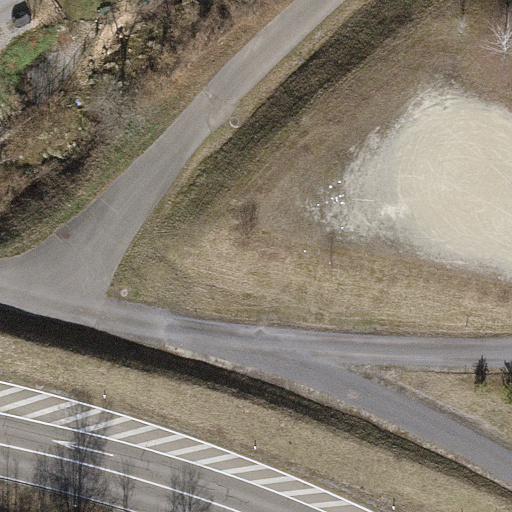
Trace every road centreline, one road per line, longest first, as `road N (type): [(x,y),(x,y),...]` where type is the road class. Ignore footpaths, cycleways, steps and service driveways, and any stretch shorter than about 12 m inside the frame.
road 1 (track): [(25,292),(246,349),(383,399),(511,469)]
road 2 (track): [(0,284),(25,292),(317,0)]
road 3 (track): [(511,350),(246,349)]
road 4 (secondary): [(0,443),(244,511)]
